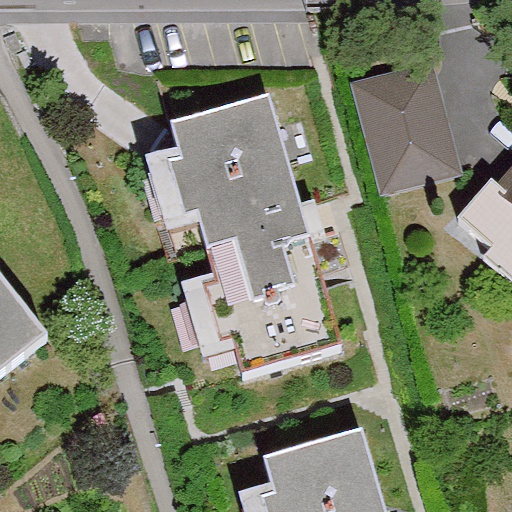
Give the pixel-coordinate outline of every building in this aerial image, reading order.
[(431,67),(352,88),(378,204),(465,181),(431,67)] [(264,91),(136,118),(204,392),(340,361),(264,91)] [(511,156),(490,183),(511,203),(511,156)] [(0,390),(51,350),(0,285),(0,390)] [(228,468),(240,511),(381,511),(359,436),(228,468)]
